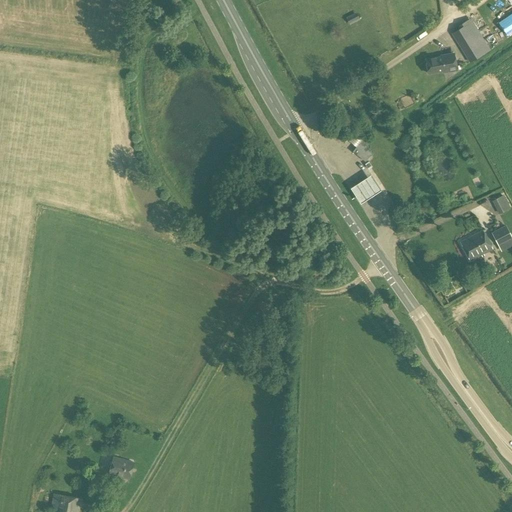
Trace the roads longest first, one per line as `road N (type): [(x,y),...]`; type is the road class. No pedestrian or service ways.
road 1 (primary): [(511,450),(471,402),(295,130)]
road 2 (unclassified): [(295,130),(485,0)]
road 3 (primary): [(295,130),(223,0)]
